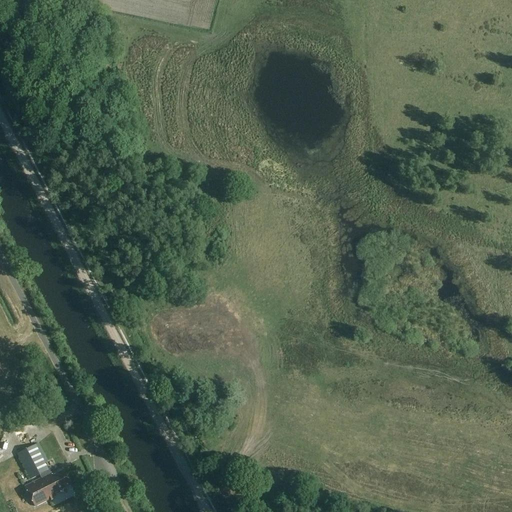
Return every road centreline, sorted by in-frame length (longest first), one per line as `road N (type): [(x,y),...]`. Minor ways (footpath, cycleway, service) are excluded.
road 1 (track): [(208,511),(0,111)]
road 2 (unclassified): [(128,511),(0,256)]
